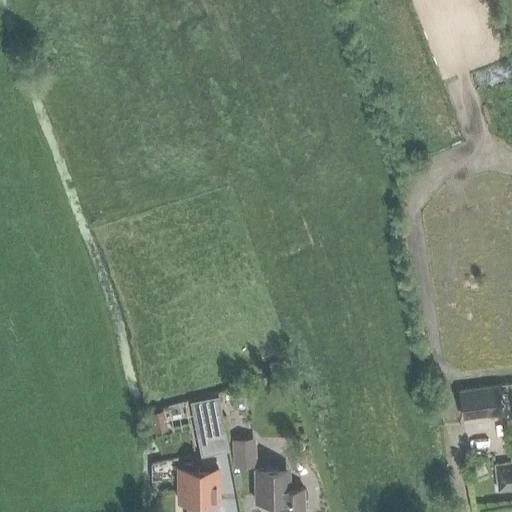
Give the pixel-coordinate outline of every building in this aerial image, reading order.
[(497,387),(459,391),(462,417),(500,413),(497,387)] [(216,397),(191,402),(196,426),(195,426),(196,432),(222,427),(216,397)] [(168,430),(163,409),(150,412),(154,432),(168,430)] [(257,465),(255,437),(230,439),(233,467),(257,465)] [(511,490),(511,458),(510,459),(511,464),(493,467),(497,492),(511,490)] [(218,468),(178,468),(178,501),(188,501),(187,511),(214,511),(215,501),(218,501),(218,468)] [(277,511),(302,511),(302,488),(288,488),(288,479),(279,479),(279,469),(253,469),(254,501),(277,501),(277,511)]
